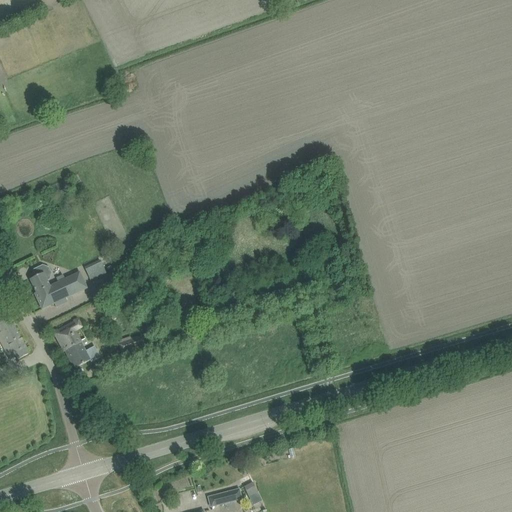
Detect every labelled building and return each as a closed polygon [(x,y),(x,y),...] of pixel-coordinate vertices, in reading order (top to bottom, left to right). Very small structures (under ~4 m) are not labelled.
[(88,276),(104,269),(100,260),(84,268),(88,276)] [(42,310),(54,304),(56,307),(67,302),(65,299),(87,289),(79,272),(50,286),(48,281),(49,280),(51,273),(49,267),(43,266),(42,266),(33,271),(36,277),(30,280),(36,293),(34,294),(42,310)] [(17,360),(20,358),(29,354),(13,324),(15,323),(5,304),(0,306),(0,332),(1,332),(10,348),(4,351),(9,360),(15,356),(17,360)] [(74,369),(83,365),(95,358),(79,328),(80,327),(77,321),(54,333),(74,369)] [(144,346),(141,336),(131,339),(130,338),(117,342),(121,354),(144,346)] [(247,497),(257,493),(253,483),(244,486),(247,497)] [(240,490),(227,493),(208,498),(210,507),(230,502),(242,499),(240,490)]
